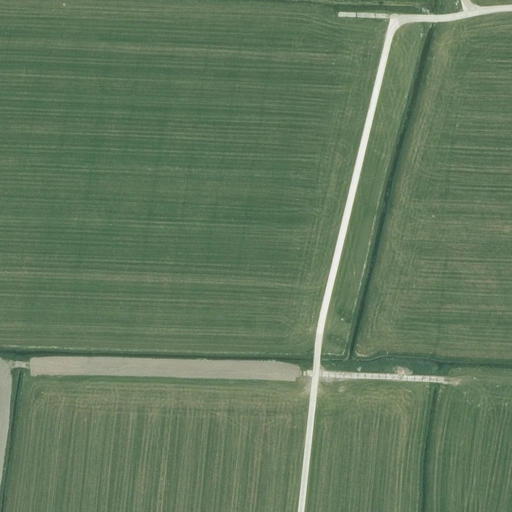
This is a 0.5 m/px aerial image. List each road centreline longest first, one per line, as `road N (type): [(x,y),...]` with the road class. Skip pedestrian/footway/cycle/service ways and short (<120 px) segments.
road 1 (track): [(511,7),(395,24),(320,329),(315,373),(443,380)]
road 2 (track): [(300,511),(315,373)]
